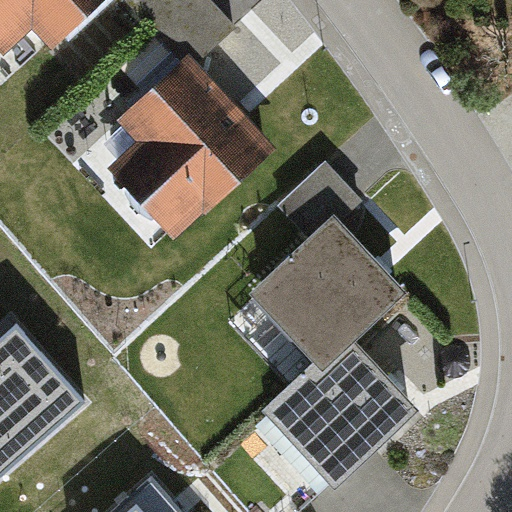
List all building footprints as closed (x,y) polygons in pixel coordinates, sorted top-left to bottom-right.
[(0,0),(0,49),(0,50),(29,24),(49,45),(99,0),(0,0)] [(235,25),(212,0),(122,0),(148,28),(178,61),(191,48),(199,57),(235,25)] [(191,48),(178,61),(116,116),(141,143),(112,170),(175,240),(280,145),(199,57),(191,48)] [(310,237),(334,215),(358,194),(324,157),(276,200),(310,237)] [(372,201),(347,222),(386,267),(410,245),(372,201)] [(334,215),(310,237),(251,290),(314,360),(319,365),(350,337),(403,290),(334,215)] [(0,477),(86,401),(18,325),(0,340),(0,477)] [(319,365),(314,360),(260,409),(327,482),(412,405),(350,337),(319,365)] [(179,511),(152,481),(116,511),(179,511)]
